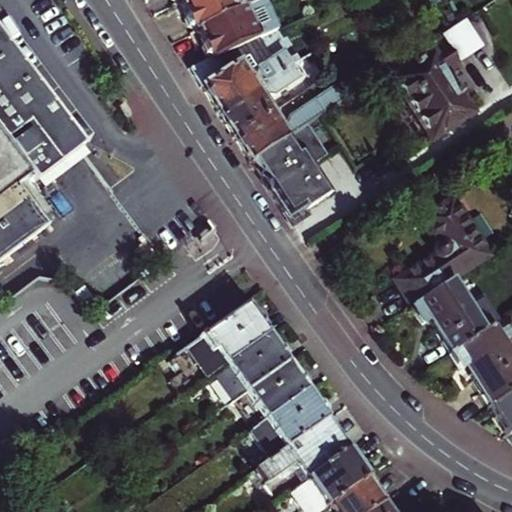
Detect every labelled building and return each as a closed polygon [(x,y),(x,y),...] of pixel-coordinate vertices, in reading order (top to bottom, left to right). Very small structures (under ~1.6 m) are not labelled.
[(193,31),(196,30),(256,2),(260,0),(182,0),(179,2),(193,31)] [(256,2),(196,30),(211,60),(230,52),(270,33),(256,2)] [(484,45),(468,19),(461,24),(443,36),(448,44),(459,61),(484,45)] [(0,261),(42,230),(13,191),(31,178),(35,183),(82,146),(0,38),(0,261)] [(432,139),(475,111),(460,89),(458,91),(446,74),(461,64),(459,61),(448,44),(394,81),(432,139)] [(190,70),(216,112),(291,63),(283,50),(256,67),(255,74),(248,79),(230,52),(211,60),(190,70)] [(216,112),(233,137),(270,113),(260,97),(266,93),(275,95),(301,78),(291,63),(216,112)] [(279,127),(270,113),(233,137),(250,164),(308,126),(343,102),(333,87),(289,116),(286,122),(279,127)] [(308,126),(250,164),(292,227),(294,226),(290,219),(304,210),(305,213),(331,197),(319,176),(314,175),(310,169),(329,157),(308,126)] [(450,282),(490,257),(451,198),(418,220),(434,244),(431,250),(431,256),(393,281),(410,308),(450,282)] [(483,333),(450,282),(410,308),(421,325),(426,321),(448,355),(483,333)] [(203,383),(222,370),(263,340),(243,312),(172,363),(182,377),(193,369),(203,383)] [(511,314),(483,333),(448,355),(459,371),(463,369),(490,408),(511,394),(511,314)] [(242,397),(283,368),(263,340),(222,370),(242,397)] [(242,397),(262,425),(303,395),(283,368),(242,397)] [(511,394),(490,408),(507,433),(511,429),(511,394)] [(303,395),(262,425),(236,443),(257,471),(323,424),(303,395)] [(345,454),(323,424),(257,471),(252,474),(274,505),(306,482),(345,454)] [(331,505),(364,481),(345,454),(306,482),(325,509),(331,505)] [(371,511),(381,505),(364,481),(331,505),(335,511),(371,511)]
